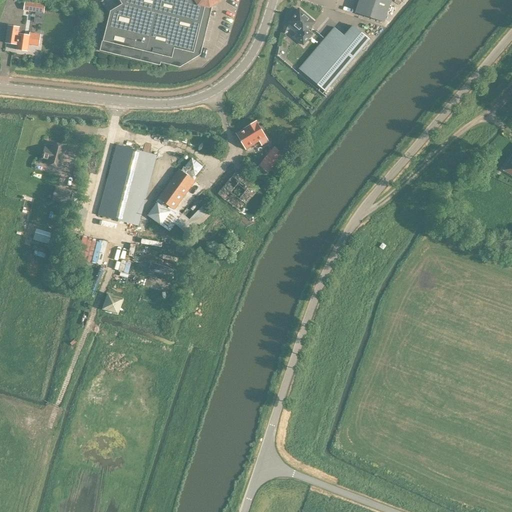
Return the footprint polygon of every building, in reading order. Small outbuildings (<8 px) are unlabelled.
[(174,0),(170,17),(151,12),(132,7),(122,4),(110,11),(104,37),(103,37),(99,51),(160,66),(160,63),(179,67),(200,55),(212,6),(211,4),(218,0),(174,0)] [(133,0),(132,7),(151,12),(153,0),(133,0)] [(153,0),(151,12),(170,17),(174,0),(153,0)] [(359,0),(355,13),(384,22),(391,0),(359,0)] [(45,5),(25,2),(23,10),(43,14),(45,5)] [(307,30),(314,22),(299,10),(288,22),(300,32),(295,38),(303,45),(312,35),(307,30)] [(5,43),(17,45),(16,50),(27,51),(28,44),(39,46),(40,35),(29,33),(29,35),(18,34),(19,27),(8,25),(5,43)] [(325,92),(369,40),(352,25),(343,36),(333,28),(298,69),(325,92)] [(257,122),(236,135),(246,150),(259,143),(261,146),(269,142),(257,122)] [(66,147),(52,143),(51,149),(45,148),(42,158),(48,160),(47,163),(60,167),(66,147)] [(117,145),(98,215),(138,225),(156,155),(117,145)] [(274,148),(260,166),(271,174),(285,156),(274,148)] [(511,155),(503,170),(511,175),(511,155)] [(158,198),(159,199),(147,216),(169,232),(175,224),(189,237),(213,212),(204,204),(189,220),(182,214),(174,209),(195,181),(192,179),(202,167),(192,158),(181,171),(179,169),(174,176),(176,167),(169,161),(161,159),(153,190),(161,192),(163,184),(167,185),(158,198)] [(225,206),(228,202),(240,211),(241,210),(248,216),(253,209),(246,203),(259,188),(243,176),(242,177),(236,171),(218,194),(215,198),(225,206)] [(55,189),(52,200),(69,205),(72,193),(55,189)] [(37,228),(34,239),(49,243),(52,233),(37,228)] [(35,246),(35,255),(44,256),(44,247),(35,246)] [(101,309),(117,314),(121,299),(105,294),(101,309)]
